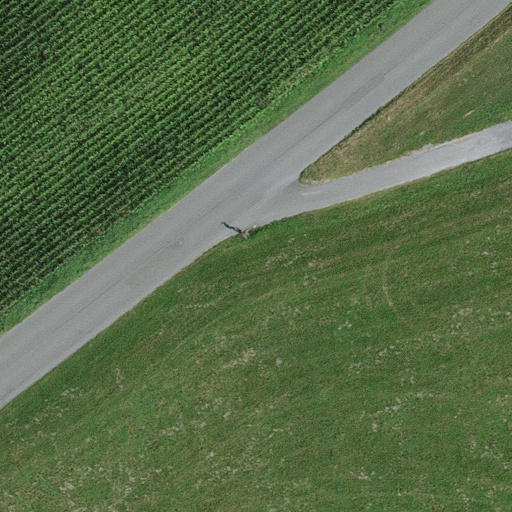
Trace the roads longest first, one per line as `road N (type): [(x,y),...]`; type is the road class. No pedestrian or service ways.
road 1 (unclassified): [(471,0),(0,374)]
road 2 (track): [(189,229),(511,127)]
